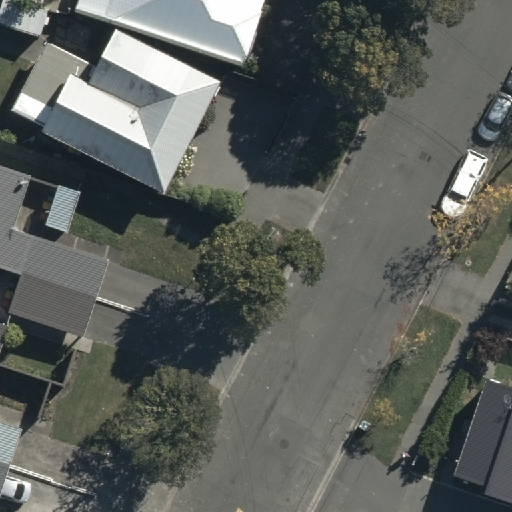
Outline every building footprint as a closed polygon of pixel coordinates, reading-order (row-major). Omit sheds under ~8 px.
[(77,0),(73,14),(249,74),(273,0),(77,0)] [(0,18),(0,29),(41,43),(49,19),(4,5),(0,18)] [(170,200),(224,90),(119,38),(94,88),(74,78),(44,138),(170,200)] [(0,508),(9,481),(23,441),(0,432),(0,371),(12,338),(0,333),(0,277),(23,285),(11,322),(87,348),(114,270),(19,238),(38,184),(0,171),(0,508)] [(511,389),(490,382),(456,482),(511,500),(511,389)]
